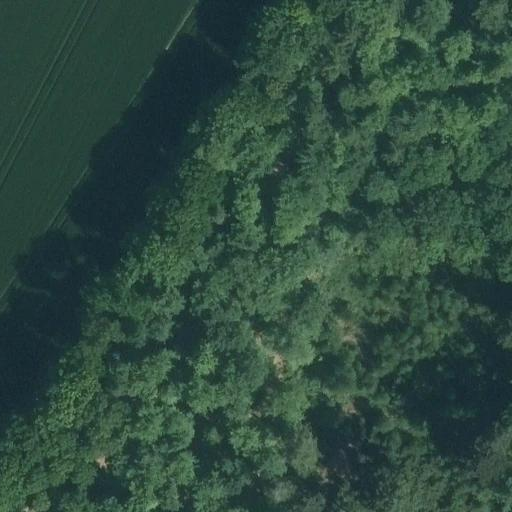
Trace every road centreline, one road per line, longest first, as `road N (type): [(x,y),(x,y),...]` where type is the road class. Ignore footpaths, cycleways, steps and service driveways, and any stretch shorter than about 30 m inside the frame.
road 1 (track): [(112,511),(126,312),(347,140),(417,0)]
road 2 (track): [(126,312),(18,479),(0,481)]
